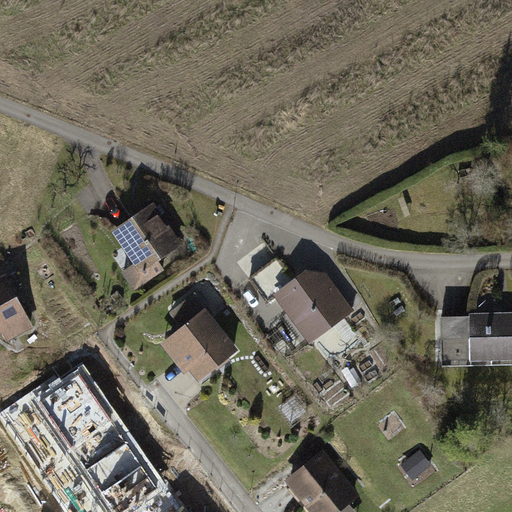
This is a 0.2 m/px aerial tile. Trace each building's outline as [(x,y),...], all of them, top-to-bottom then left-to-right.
[(158,208),(119,233),(140,265),(124,275),(137,294),(167,274),(162,266),(186,251),(158,208)] [(271,305),(280,298),(316,345),(358,314),(330,277),(307,277),(299,282),(281,258),(253,280),(271,305)] [(11,276),(0,281),(0,338),(6,336),(9,343),(37,329),(11,276)] [(206,313),(164,347),(197,388),(240,353),(206,313)] [(511,316),(445,318),(446,366),(511,364),(511,316)] [(132,511),(162,492),(80,371),(35,402),(109,511),(132,511)] [(327,452),(289,483),(312,511),(346,511),(364,498),(327,452)]
